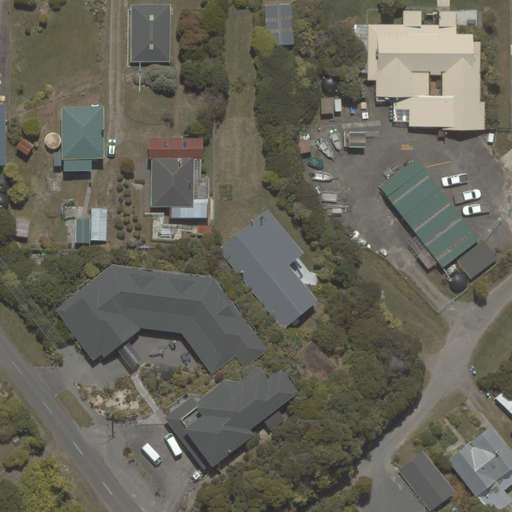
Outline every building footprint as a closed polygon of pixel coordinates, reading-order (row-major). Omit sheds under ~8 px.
[(171,61),(170,4),(131,4),(132,61),(171,61)] [(292,4),(264,5),(266,45),(294,44),(292,4)] [(482,42),(474,42),(474,34),(456,34),(456,11),(445,11),(439,11),(438,25),(422,24),(422,10),(402,10),(402,24),(367,24),(365,81),(375,81),(375,98),(394,98),(393,122),(412,122),(411,129),(485,130),(486,102),(481,100),(482,42)] [(62,107),(63,159),(104,158),(103,106),(62,107)] [(193,159),(152,158),(151,207),(193,207),(193,159)] [(418,158),(380,187),(443,268),(481,239),(418,158)] [(303,253),(268,210),(219,251),(284,330),(319,301),(289,265),(303,253)] [(498,259),(484,240),(457,261),(471,279),(498,259)] [(111,265),(53,310),(93,363),(139,328),(182,334),(211,373),(236,354),(245,366),(266,350),(213,279),(111,265)] [(164,416),(205,472),(255,435),(251,430),(302,393),(283,367),(268,377),(260,366),(239,382),(225,379),(197,400),(194,395),(164,416)] [(511,454),(490,426),(447,460),(487,511),(498,511),(511,501),(511,500),(504,490),(511,483),(511,454)] [(423,451),(398,470),(430,511),(455,492),(423,451)]
